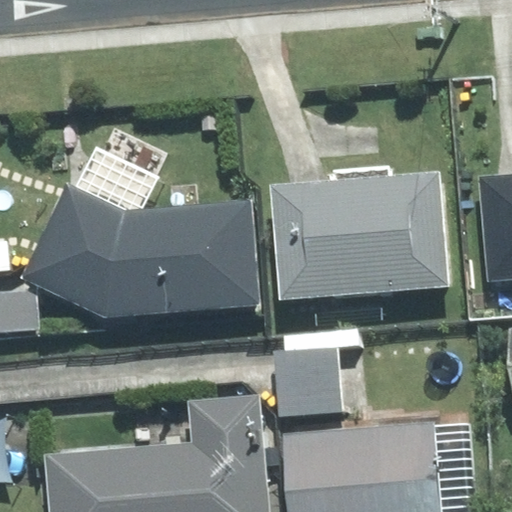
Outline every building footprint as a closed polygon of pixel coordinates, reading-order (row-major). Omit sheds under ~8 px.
[(511,171),(496,172),(502,276),(511,275),(511,171)] [(115,315),(150,317),(275,308),(267,200),(142,209),(82,173),(42,276),(115,315)] [(296,183),(299,295),(467,291),(465,179),(296,183)] [(355,414),(356,348),(288,347),(287,413),(355,414)] [(283,511),(277,394),(206,398),(208,442),(63,450),(66,511),(283,511)] [(304,435),(308,511),(459,511),(455,427),(304,435)]
